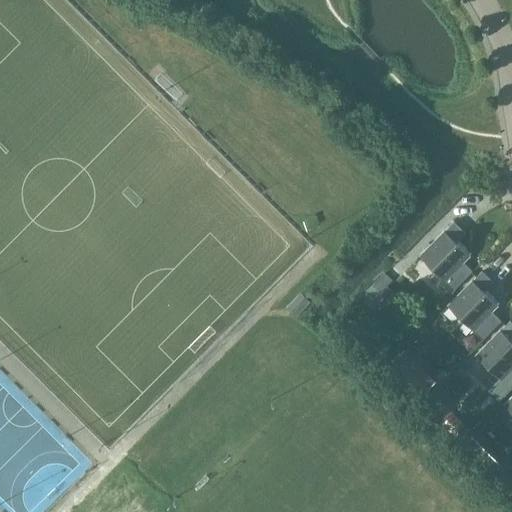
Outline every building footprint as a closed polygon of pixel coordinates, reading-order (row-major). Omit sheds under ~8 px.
[(471,254),(458,241),(465,233),(454,222),(420,256),(456,292),(475,273),(464,262),(471,254)] [(491,312),(499,303),(486,291),(494,283),(482,271),(448,306),(483,340),(501,322),(491,312)] [(383,272),(365,291),(374,299),(387,285),(392,280),(383,272)] [(295,315),(309,301),(303,294),(288,308),(295,315)] [(511,322),(510,321),(476,355),(501,380),(489,393),(499,402),(511,388),(511,322)] [(386,368),(417,399),(429,387),(398,356),(386,368)] [(448,407),(436,420),(459,443),(472,430),(448,407)] [(471,437),(463,446),(471,454),(480,446),(471,437)] [(494,460),(486,468),(495,477),(503,468),(494,460)]
